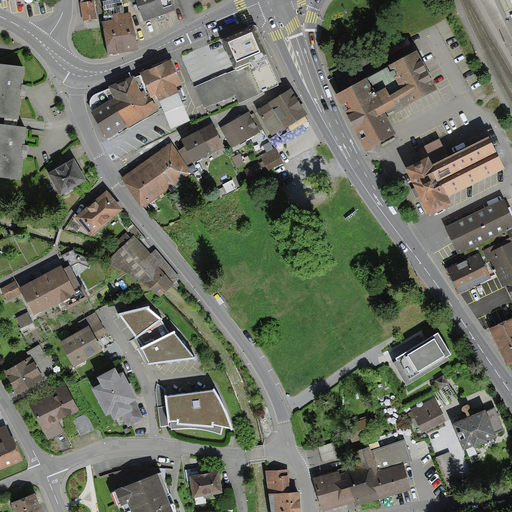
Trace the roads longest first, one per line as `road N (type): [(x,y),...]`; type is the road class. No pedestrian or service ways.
road 1 (residential): [(290,447),(281,408),(248,347),(110,174),(81,117),(77,72)]
road 2 (primary): [(297,63),(348,161),(511,393)]
road 3 (tertiary): [(262,0),(125,63),(77,72)]
road 4 (residential): [(235,454),(108,446),(43,470)]
road 5 (residential): [(511,492),(388,511)]
